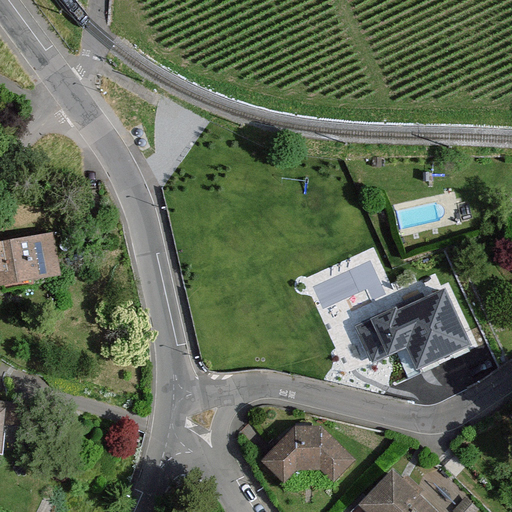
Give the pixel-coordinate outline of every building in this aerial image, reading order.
[(49,235),(0,242),(0,286),(55,278),(49,235)] [(395,300),(349,322),(370,368),(403,353),(413,374),(473,346),(443,283),(397,305),(395,300)] [(0,429),(17,431),(21,403),(0,400),(0,429)] [(256,461),(277,483),(292,468),(316,467),(333,482),(350,460),(312,426),(286,427),(256,461)] [(432,511),(386,470),(347,511),(432,511)]
